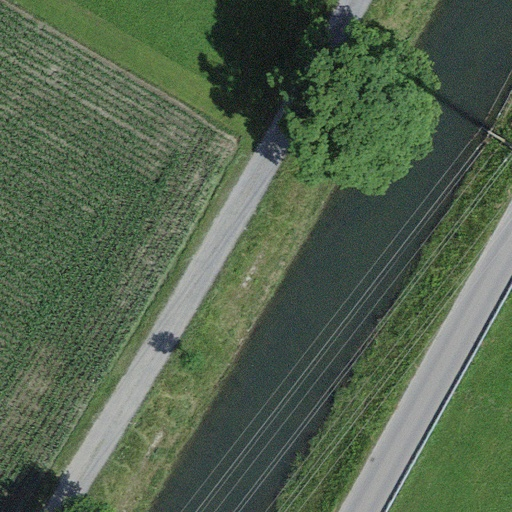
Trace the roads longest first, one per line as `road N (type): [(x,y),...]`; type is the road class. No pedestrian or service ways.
road 1 (track): [(337,0),(45,511)]
road 2 (unclassified): [(511,248),(364,511)]
